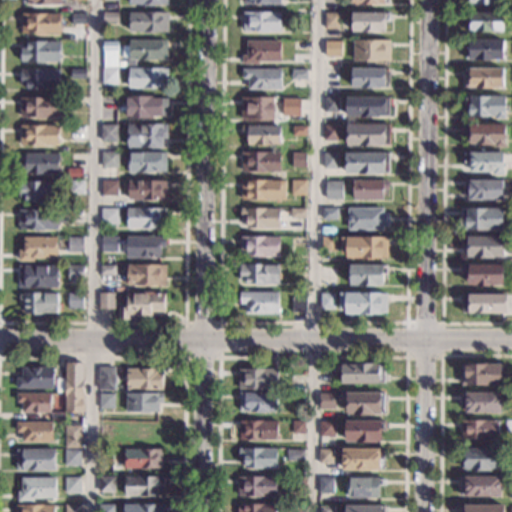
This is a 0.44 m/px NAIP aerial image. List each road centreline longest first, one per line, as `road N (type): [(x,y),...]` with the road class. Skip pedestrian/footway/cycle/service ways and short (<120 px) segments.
road 1 (tertiary): [(511,340),(0,340)]
road 2 (residential): [(207,0),(203,341)]
road 3 (residential): [(425,341),(428,0)]
road 4 (residential): [(423,511),(425,341)]
road 5 (residential): [(203,341),(202,511)]
